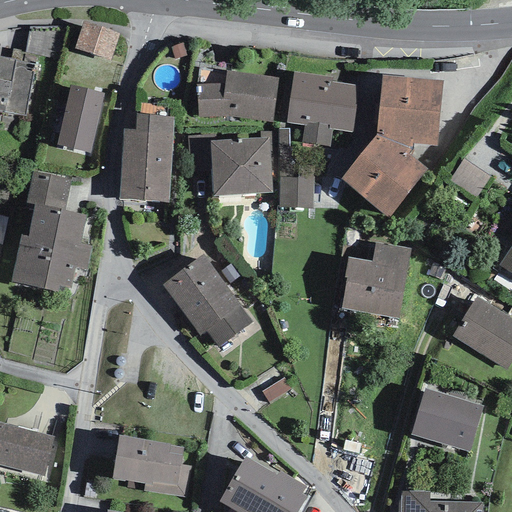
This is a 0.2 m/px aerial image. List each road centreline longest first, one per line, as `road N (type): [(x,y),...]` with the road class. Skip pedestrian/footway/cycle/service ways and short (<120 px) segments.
road 1 (residential): [(112,255),(227,400),(343,511)]
road 2 (tertiary): [(179,0),(390,25),(511,22)]
road 3 (residential): [(156,0),(116,139),(112,255)]
road 4 (residential): [(112,255),(67,511)]
